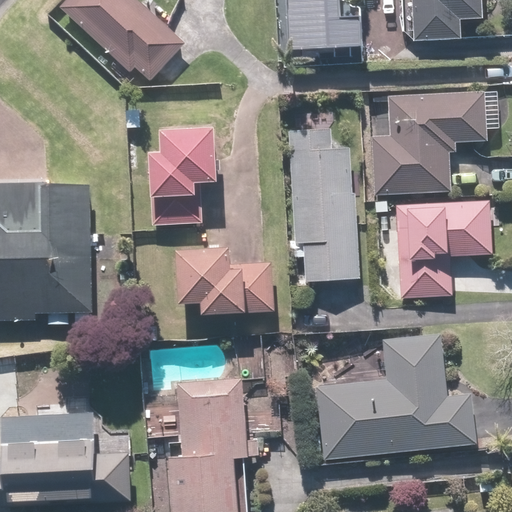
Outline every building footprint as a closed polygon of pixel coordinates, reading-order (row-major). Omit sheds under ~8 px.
[(190,43),(143,0),(68,0),(65,5),(72,11),(69,14),(134,74),(141,67),(155,81),(190,43)] [(295,0),(298,48),(369,46),(368,18),(350,18),(349,0),(295,0)] [(417,0),(419,40),(468,38),(467,17),(491,17),(490,0),(417,0)] [(489,93),(391,93),(391,134),(375,134),(375,194),(455,194),(455,152),(460,152),(460,142),(489,142),(489,93)] [(336,116),(295,117),(298,242),(307,242),(308,280),(363,278),(360,191),(358,191),(357,146),(337,146),(336,116)] [(169,150),(155,150),(156,226),(207,225),(206,180),(226,180),(226,129),(169,130),(169,150)] [(97,183),(0,186),(0,315),(103,311),(97,183)] [(496,201),(401,203),(403,298),(457,297),(456,254),(497,253),(496,201)] [(239,246),(187,248),(188,301),(210,301),(210,313),(280,311),(279,264),(242,265),(242,258),(239,258),(239,246)] [(321,386),(328,459),(482,445),(477,393),(453,396),(447,332),(388,337),(392,379),(321,386)] [(249,381),(185,385),(188,449),(178,449),(181,511),(248,511),(245,453),(253,452),(249,381)] [(0,455),(0,505),(136,503),(135,431),(103,431),(102,413),(6,414),(6,455),(0,455)]
